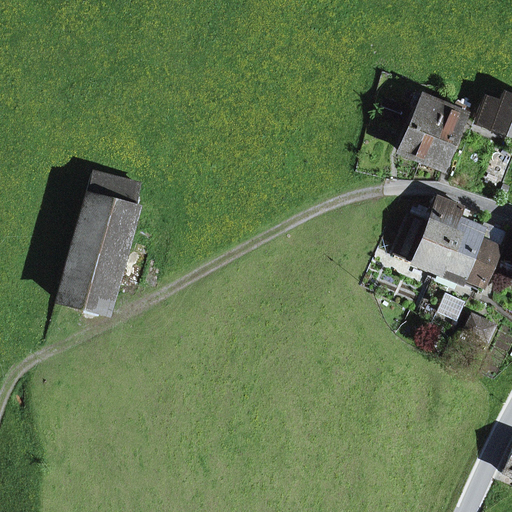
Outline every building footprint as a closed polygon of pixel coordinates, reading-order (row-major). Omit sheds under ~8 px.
[(418,108),(399,151),(422,161),(445,105),(415,93),(410,105),(418,108)] [(511,98),(502,94),(499,102),(483,96),(473,121),(511,136),(511,98)] [(378,112),(395,119),(400,106),(383,99),(378,112)] [(453,104),(452,108),(445,105),(422,161),(439,168),(464,108),(453,104)] [(91,172),(56,299),(103,312),(138,185),(91,172)] [(402,237),(394,255),(435,272),(458,218),(461,208),(434,197),(427,212),(430,217),(418,244),(402,237)] [(415,206),(402,237),(418,244),(430,217),(427,212),(415,206)] [(435,272),(478,290),(494,250),(474,242),(480,228),(458,218),(435,272)] [(480,228),(474,242),(494,250),(499,237),(480,228)] [(454,321),(463,303),(448,296),(440,314),(454,321)] [(470,316),(460,339),(482,349),(493,327),(470,316)] [(511,447),(501,473),(511,477),(511,447)]
